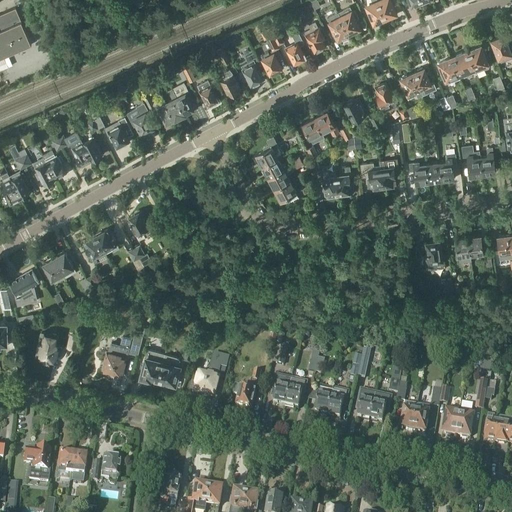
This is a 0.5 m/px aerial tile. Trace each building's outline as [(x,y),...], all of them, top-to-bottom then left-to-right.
[(0,0),(0,56),(32,43),(16,7),(0,13),(0,0)] [(321,6),(318,0),(313,0),(311,1),(315,9),(321,6)] [(374,0),(366,4),(374,23),(386,18),(378,0),(374,0)] [(397,13),(391,0),(378,0),(386,18),(397,13)] [(360,28),(351,9),(340,14),(349,33),(360,28)] [(329,20),(338,39),(349,33),(340,14),(329,20)] [(309,24),(311,28),(305,31),(315,50),(324,45),(321,39),(324,37),(315,21),(309,24)] [(275,25),(270,27),(279,45),(284,42),(295,63),(305,57),(300,46),(305,44),(299,32),(294,35),(283,41),(275,25)] [(268,51),(261,54),(262,57),(270,73),(282,67),(274,51),(280,48),(279,45),(270,27),(260,32),(264,40),(266,39),(273,51),(270,53),(268,51)] [(511,53),(505,35),(492,40),(500,59),(501,62),(511,57),(511,53)] [(488,65),(481,46),(469,51),(477,71),(489,66),(488,65)] [(232,59),(226,48),(218,53),(223,63),(232,59)] [(256,63),(255,61),(259,59),(255,51),(246,56),(248,62),(249,65),(243,68),(244,70),(239,72),(244,82),(249,79),(252,84),(262,79),(255,64),(256,63)] [(469,51),(452,58),(459,75),(464,73),(465,76),(472,73),(472,71),(476,70),(476,71),(477,71),(469,51)] [(179,59),(178,57),(168,61),(174,74),(183,70),(184,70),(179,60),(179,59)] [(179,60),(184,70),(183,70),(190,83),(196,79),(187,61),(185,62),(182,58),(179,59),(179,60)] [(452,58),(440,63),(447,81),(448,83),(461,78),(459,75),(452,58)] [(237,79),(236,80),(232,73),(233,73),(233,72),(232,70),(231,69),(230,68),(225,71),(228,77),(222,80),(230,95),(241,89),(239,86),(240,85),(237,79)] [(431,82),(424,68),(413,72),(423,95),(437,89),(434,81),(431,82)] [(401,77),(408,92),(406,93),(409,99),(418,95),(417,94),(421,93),(422,95),(423,95),(413,72),(401,77)] [(494,78),(498,88),(499,88),(502,95),(507,93),(500,75),(494,78)] [(209,79),(198,85),(208,105),(217,101),(215,97),(217,96),(209,79)] [(377,94),(380,102),(379,102),(382,108),(390,104),(396,101),(395,99),(386,81),(380,83),(381,84),(376,86),(380,93),(377,94)] [(184,82),(173,88),(185,113),(187,112),(189,113),(192,111),(192,109),(194,108),(193,105),(195,104),(184,82)] [(471,86),(465,89),(470,101),(476,98),(471,86)] [(166,101),(175,119),(175,120),(186,114),(185,113),(173,88),(168,90),(172,98),(166,101)] [(446,97),(449,103),(451,109),(454,108),(458,106),(453,94),(446,97)] [(145,98),(151,111),(158,107),(166,123),(175,119),(166,101),(164,97),(159,99),(154,102),(151,95),(145,98)] [(449,103),(445,95),(439,98),(444,111),(447,109),(447,110),(451,109),(449,103)] [(348,101),(347,102),(345,103),(354,121),(368,114),(365,108),(364,108),(358,97),(353,99),(352,99),(348,101)] [(137,107),(127,112),(135,126),(138,125),(142,133),(154,127),(146,112),(149,110),(144,102),(136,106),(137,107)] [(407,108),(412,118),(418,116),(413,105),(407,108)] [(399,110),(402,116),(408,114),(406,107),(399,110)] [(316,117),(323,132),(331,128),(334,134),(339,132),(333,120),(333,121),(328,111),(316,117)] [(99,115),(93,118),(98,128),(104,125),(99,115)] [(382,126),(377,115),(371,118),(376,129),(382,126)] [(119,121),(105,128),(109,134),(111,133),(117,146),(129,140),(128,136),(134,133),(125,116),(119,119),(119,121)] [(511,116),(503,118),(504,124),(505,123),(509,149),(510,149),(511,150),(511,149),(511,116)] [(304,124),(311,138),(323,132),(316,117),(304,124)] [(88,121),(93,130),(98,128),(93,118),(88,121)] [(495,130),(493,118),(486,119),(488,131),(495,130)] [(456,122),(457,132),(460,132),(461,134),(468,133),(466,120),(456,122)] [(412,141),(409,122),(402,123),(405,142),(412,141)] [(457,132),(456,122),(445,123),(447,136),(453,135),(453,133),(457,132)] [(392,124),(394,143),(401,142),(398,123),(392,124)] [(353,136),(347,126),(340,129),(346,140),(353,136)] [(294,128),(284,133),(287,140),(298,135),(294,128)] [(58,137),(63,147),(69,144),(64,134),(58,137)] [(63,147),(58,137),(52,141),(57,150),(63,147)] [(81,138),(91,159),(92,160),(101,155),(92,137),(83,142),(81,138)] [(81,138),(70,144),(75,154),(81,165),(91,159),(81,138)] [(356,148),(355,138),(348,139),(349,149),(356,148)] [(278,157),(283,155),(280,150),(281,149),(277,143),(270,146),(269,144),(263,147),(265,149),(254,155),(260,167),(263,165),(275,159),(278,157)] [(461,145),(463,157),(468,156),(470,176),(483,174),(481,155),(480,150),(474,151),(473,144),(461,145)] [(16,146),(15,145),(9,148),(21,169),(27,166),(20,151),(19,152),(19,151),(20,150),(17,146),(16,146)] [(307,149),(312,158),(319,155),(314,145),(307,149)] [(488,154),(481,155),(483,174),(496,172),(492,147),(487,147),(488,152),(487,152),(488,154)] [(20,151),(27,166),(33,163),(25,148),(20,151)] [(55,153),(53,149),(43,154),(45,158),(55,153)] [(446,157),(446,160),(440,161),(443,179),(455,178),(453,165),(458,164),(456,152),(446,154),(446,157)] [(45,158),(43,154),(44,156),(33,162),(36,167),(38,170),(35,171),(38,178),(41,176),(45,184),(50,182),(51,182),(54,181),(55,180),(56,179),(55,178),(46,160),(45,158)] [(67,172),(57,154),(46,160),(55,178),(67,172)] [(294,163),(301,159),(299,155),(292,159),(294,163)] [(277,172),(285,168),(287,167),(285,162),(281,164),(278,157),(275,159),(263,165),(269,177),(277,172)] [(302,160),(301,159),(294,163),(297,168),(304,164),(304,163),(307,161),(305,158),(302,160)] [(1,186),(6,195),(8,194),(11,201),(22,195),(17,185),(15,186),(10,176),(8,172),(2,160),(0,160),(0,175),(2,175),(4,179),(6,183),(2,185),(3,185),(1,186)] [(395,174),(394,160),(381,161),(381,164),(384,186),(395,184),(398,184),(397,174),(395,174)] [(430,181),(427,163),(420,164),(420,161),(410,163),(411,170),(415,170),(417,183),(430,181)] [(443,179),(440,161),(427,163),(430,181),(443,179)] [(374,165),(374,162),(361,164),(362,174),(369,173),(370,178),(369,179),(370,187),(384,186),(381,164),(374,165)] [(343,166),(343,172),(337,172),(340,193),(354,191),(352,182),(351,183),(350,174),(351,174),(350,165),(343,166)] [(285,168),(277,172),(269,177),(275,188),(280,185),(291,179),(285,168)] [(324,178),(325,186),(324,187),(325,195),(340,193),(337,172),(330,173),(330,168),(321,169),(322,178),(324,178)] [(15,186),(17,185),(22,195),(23,197),(30,194),(29,192),(31,192),(27,185),(30,183),(23,171),(22,172),(21,170),(10,176),(15,186)] [(291,179),(280,185),(275,188),(281,200),(297,191),(291,179)] [(132,222),(130,223),(139,240),(153,233),(150,227),(151,227),(151,226),(150,224),(149,220),(147,219),(142,210),(141,211),(139,210),(135,212),(134,213),(130,216),(132,220),(131,221),(132,222)] [(104,230),(101,231),(96,233),(107,252),(113,249),(112,248),(118,245),(117,245),(119,244),(119,243),(117,239),(118,239),(113,230),(111,231),(109,228),(104,230)] [(84,246),(89,255),(90,254),(96,263),(100,260),(99,257),(107,252),(96,233),(90,237),(88,239),(84,241),(86,245),(84,246)] [(511,238),(511,234),(498,235),(500,253),(501,259),(511,257),(511,238)] [(484,253),(481,235),(469,236),(471,255),(484,253)] [(469,236),(456,238),(459,262),(472,260),(471,255),(469,236)] [(423,253),(425,263),(428,262),(429,268),(445,266),(444,255),(442,255),(440,241),(427,243),(429,253),(423,253)] [(146,254),(140,244),(136,247),(147,267),(154,263),(148,252),(146,254)] [(147,267),(136,247),(128,251),(139,271),(147,267)] [(54,257),(66,277),(77,271),(65,251),(54,257)] [(484,254),(486,267),(493,266),(491,253),(484,254)] [(43,263),(53,280),(55,283),(66,277),(54,257),(43,263)] [(38,300),(34,284),(39,281),(32,269),(20,276),(21,278),(12,283),(14,286),(18,305),(38,300)] [(87,278),(92,288),(98,285),(93,275),(87,278)] [(455,295),(453,278),(440,279),(442,296),(455,295)] [(499,280),(501,292),(508,291),(506,279),(499,280)] [(464,285),(464,280),(454,281),(456,295),(465,294),(465,291),(470,290),(469,284),(464,285)] [(7,288),(0,289),(0,295),(3,309),(12,307),(7,288)] [(54,295),(60,306),(66,303),(60,292),(54,295)] [(162,302),(148,297),(145,307),(159,311),(162,302)] [(20,324),(28,322),(27,315),(18,317),(20,324)] [(43,357),(45,358),(44,360),(51,361),(51,359),(54,360),(58,344),(59,338),(57,338),(59,334),(44,331),(44,332),(42,332),(40,338),(40,339),(36,356),(43,357)] [(70,334),(68,346),(76,348),(78,335),(70,334)] [(275,348),(277,335),(270,334),(268,346),(275,348)] [(130,342),(122,340),(122,343),(111,340),(108,350),(103,370),(109,371),(108,373),(116,375),(116,373),(121,374),(123,368),(124,368),(127,357),(126,357),(126,354),(127,351),(128,351),(130,342)] [(138,355),(141,343),(133,341),(130,353),(138,355)] [(275,365),(284,367),(287,351),(286,351),(287,349),(285,347),(277,345),(276,352),(278,353),(275,365)] [(142,368),(144,368),(141,377),(142,377),(142,379),(142,380),(142,381),(142,382),(143,383),(144,384),(145,384),(146,384),(147,384),(147,383),(148,383),(148,382),(149,382),(149,381),(150,379),(158,381),(165,353),(148,349),(145,364),(143,363),(142,368)] [(190,361),(193,351),(186,349),(184,359),(190,361)] [(320,354),(313,352),(308,372),(315,373),(319,359),(318,359),(320,354)] [(158,381),(166,383),(166,381),(176,383),(177,377),(179,377),(180,373),(178,373),(180,366),(179,366),(181,362),(180,360),(179,358),(177,357),(165,353),(158,381)] [(355,362),(354,362),(351,377),(357,378),(360,364),(361,364),(362,357),(356,356),(355,362)] [(208,396),(213,397),(218,377),(217,377),(220,367),(221,367),(227,368),(230,358),(222,357),(221,362),(212,359),(208,375),(201,373),(195,393),(200,394),(200,396),(208,398),(208,396)] [(319,359),(315,373),(322,375),(325,360),(319,359)] [(367,365),(361,364),(360,364),(357,378),(364,380),(367,365)] [(233,396),(238,397),(236,405),(253,409),(256,391),(257,382),(259,383),(261,372),(256,371),(254,381),(251,380),(249,390),(240,388),(235,387),(233,396)] [(292,379),(275,375),(270,398),(274,399),(273,404),(286,407),(292,379)] [(398,394),(396,401),(404,402),(406,391),(407,385),(406,385),(407,379),(401,378),(400,381),(398,394)] [(302,396),(305,396),(308,382),(292,379),(286,407),(298,410),(302,396)] [(398,394),(400,381),(391,380),(388,392),(398,394)] [(487,383),(480,381),(476,409),(483,410),(484,400),(486,389),(487,383)] [(488,390),(486,389),(484,400),(491,401),(492,398),(494,398),(496,383),(490,382),(488,390)] [(315,414),(327,417),(333,389),(321,386),(319,394),(315,414)] [(344,414),(349,392),(333,388),(333,389),(327,417),(340,419),(341,413),(344,414)] [(357,419),(369,421),(375,393),(360,389),(355,411),(358,412),(357,419)] [(433,389),(431,406),(438,408),(441,390),(433,389)] [(443,389),(441,403),(447,404),(450,391),(443,389)] [(392,397),(375,393),(369,421),(382,424),(385,411),(389,412),(392,397)] [(405,406),(405,408),(401,428),(413,430),(417,405),(405,403),(405,406)] [(430,407),(417,405),(413,430),(425,432),(429,412),(430,407)] [(443,434),(445,435),(446,437),(450,438),(452,436),(456,437),(461,411),(453,410),(452,414),(447,413),(443,434)] [(456,437),(461,437),(462,440),(466,440),(468,439),(470,439),(474,417),(468,416),(469,412),(461,411),(456,437)] [(488,415),(487,423),(484,440),(495,442),(499,421),(494,420),(495,417),(488,415)] [(495,442),(498,443),(497,443),(506,445),(506,444),(509,445),(511,427),(511,422),(499,421),(495,442)] [(31,463),(29,480),(39,482),(42,483),(42,481),(48,482),(49,476),(48,476),(49,471),(47,471),(49,451),(43,451),(42,448),(39,447),(37,450),(25,448),(24,462),(31,463)] [(60,452),(58,473),(71,475),(74,454),(67,453),(68,451),(63,451),(62,453),(60,452)] [(84,477),(86,456),(74,454),(71,475),(84,477)] [(104,456),(101,475),(101,479),(107,480),(107,483),(109,485),(115,486),(117,484),(118,477),(121,459),(104,456)] [(92,463),(90,482),(98,484),(101,464),(92,463)] [(161,500),(169,501),(176,503),(177,503),(178,497),(181,479),(168,476),(167,484),(164,484),(162,494),(161,500)] [(15,511),(18,483),(9,483),(6,511),(15,511)] [(186,511),(185,511),(193,511),(195,511),(205,511),(206,505),(209,486),(196,484),(194,495),(188,494),(185,510),(186,511)] [(206,505),(213,506),(213,508),(219,509),(222,489),(209,486),(206,505)] [(229,511),(242,511),(246,493),(234,491),(232,501),(229,511)] [(256,511),(257,505),(258,495),(246,493),(242,511),(256,511)] [(266,511),(280,511),(282,499),(269,496),(266,511)] [(48,499),(45,511),(52,511),(55,500),(48,499)] [(70,511),(73,501),(67,500),(64,511),(70,511)] [(310,511),(311,508),(302,506),(302,503),(293,502),(291,511),(310,511)]
